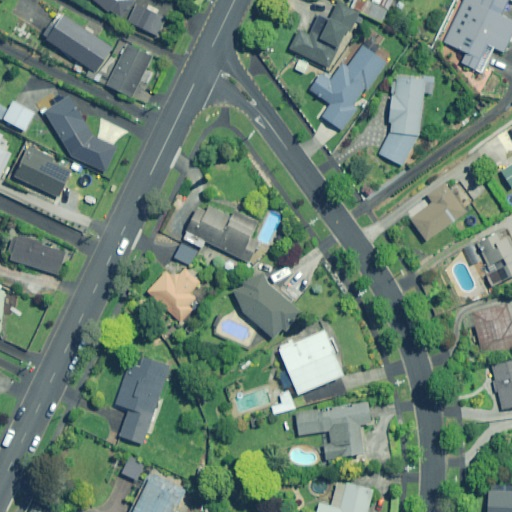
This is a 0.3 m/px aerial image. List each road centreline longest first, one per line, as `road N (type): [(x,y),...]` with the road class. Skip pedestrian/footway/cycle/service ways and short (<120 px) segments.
road 1 (residential): [(434,511),(430,409),(415,348),(386,289),(254,103),(204,64)]
road 2 (residential): [(204,64),(0,488)]
road 3 (unknown): [(175,124),(0,45)]
road 4 (unknown): [(111,256),(0,204)]
